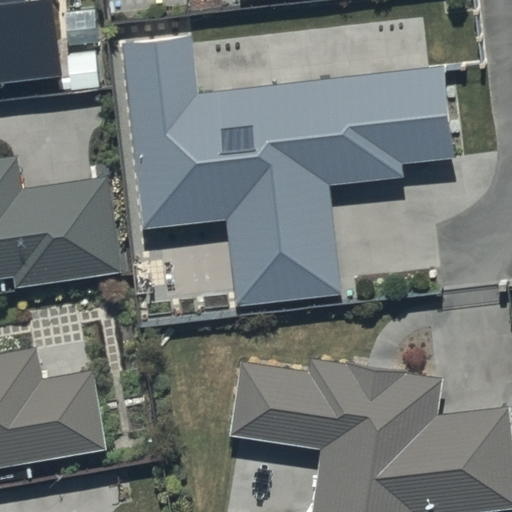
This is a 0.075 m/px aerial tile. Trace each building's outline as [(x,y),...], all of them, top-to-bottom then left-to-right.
[(0,0),(0,80),(65,73),(57,0),(0,0)] [(190,30),(125,38),(146,228),(230,219),(240,305),(342,293),(329,181),(403,172),(402,162),(453,156),(442,59),(196,87),(190,30)] [(0,276),(20,274),(21,285),(124,273),(112,175),(24,185),(21,155),(0,157),(0,276)] [(0,461),(105,444),(93,366),(44,374),(38,343),(0,349),(0,461)] [(305,366),(240,354),(230,431),(320,447),(309,511),(449,511),(511,504),(511,444),(507,403),(435,407),(441,378),(403,371),(404,365),(346,354),(345,360),(308,353),(305,366)]
